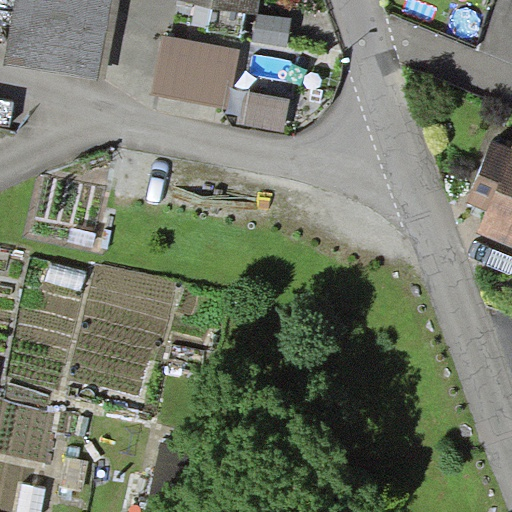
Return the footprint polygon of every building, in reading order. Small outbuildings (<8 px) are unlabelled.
[(88,81),(102,0),(13,0),(2,66),(88,81)] [(247,0),(197,0),(246,9),(247,0)] [(255,10),(250,39),(288,45),(293,16),(255,10)] [(162,31),(151,94),(227,107),(238,45),(162,31)] [(241,89),(236,125),(285,133),(291,97),(241,89)] [(511,145),(504,142),(468,236),(511,250),(511,145)] [(341,501),(338,511),(374,511),(375,510),(341,501)]
